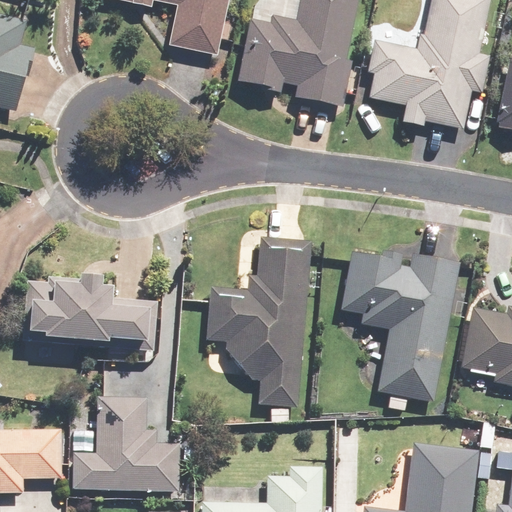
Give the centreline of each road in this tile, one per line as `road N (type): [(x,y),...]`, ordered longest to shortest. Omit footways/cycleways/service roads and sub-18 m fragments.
road 1 (residential): [(233,166),(122,187),(81,171),(66,140),(81,110),(109,93),(165,102)]
road 2 (residential): [(511,203),(233,166)]
